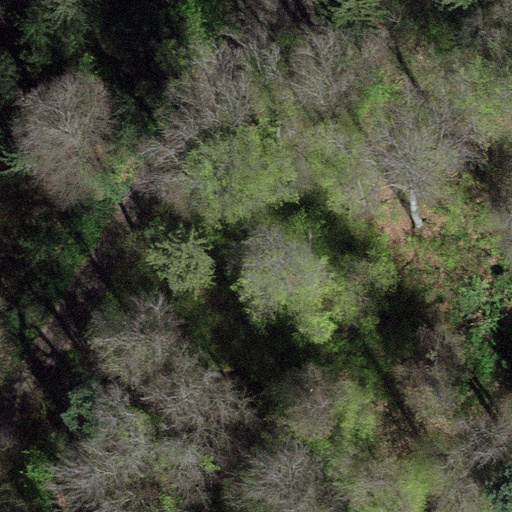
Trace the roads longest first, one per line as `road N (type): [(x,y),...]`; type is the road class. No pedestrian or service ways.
road 1 (track): [(0,424),(175,167),(250,0)]
road 2 (track): [(175,167),(511,266)]
